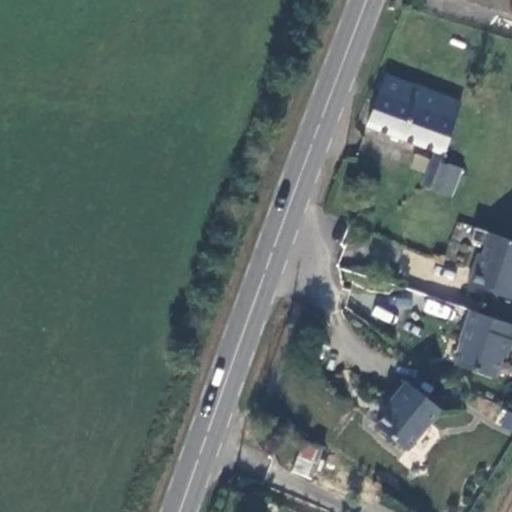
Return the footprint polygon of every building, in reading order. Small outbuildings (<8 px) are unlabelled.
[(464,101),(388,74),(367,128),(446,155),(448,148),(455,151),(459,139),(452,136),(464,101)] [(455,195),(466,168),(435,156),(425,184),(455,195)] [(468,288),(511,302),(511,242),(475,230),(471,243),(486,248),(483,258),(479,256),(468,288)] [(511,326),(469,309),(456,340),(459,341),(451,363),(490,379),(499,358),(502,359),(511,334),(511,326)] [(404,449),(437,408),(403,380),(388,399),(391,402),(373,424),(404,449)] [(511,412),(504,410),(499,425),(511,429),(511,412)] [(314,478),(322,446),(300,440),(291,472),(314,478)]
